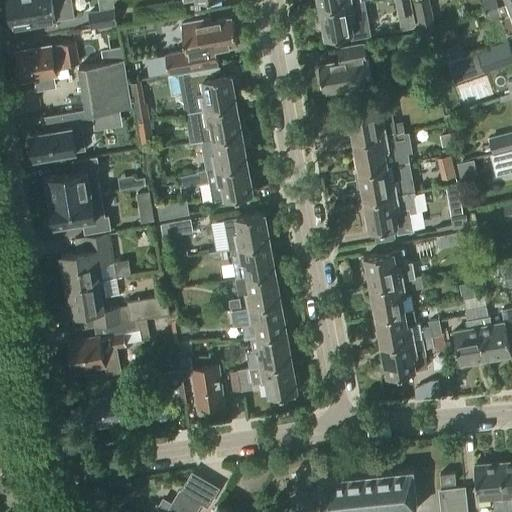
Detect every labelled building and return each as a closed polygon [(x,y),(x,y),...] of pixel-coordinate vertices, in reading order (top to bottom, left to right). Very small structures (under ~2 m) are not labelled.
[(71,0),(7,0),(12,27),(74,16),(71,0)] [(183,0),(133,8),(135,23),(185,15),(183,0)] [(318,0),(320,9),(359,2),(358,0),(318,0)] [(358,0),(359,2),(320,9),(325,38),(351,33),(352,38),(369,35),(362,0),(358,0)] [(408,0),(395,0),(398,15),(411,13),(408,0)] [(429,0),(417,0),(415,1),(419,15),(420,19),(433,16),(432,13),(429,0)] [(481,0),(485,8),(506,0),(481,0)] [(511,0),(506,0),(485,8),(489,19),(499,15),(506,34),(511,31),(511,0)] [(114,8),(88,12),(91,28),(117,23),(114,8)] [(185,50),(164,53),(167,71),(217,62),(215,48),(236,44),(232,17),(211,21),(210,17),(195,20),(180,23),(185,50)] [(511,59),(511,48),(509,40),(479,51),(486,69),(511,59)] [(50,44),(16,50),(21,80),(56,74),(54,68),(65,66),(65,64),(78,62),(74,41),(51,45),(50,44)] [(340,60),(318,64),(323,91),(343,87),(344,91),(360,88),(375,85),(369,52),(367,52),(365,41),(338,46),(340,60)] [(445,48),(429,53),(432,66),(449,60),(464,55),(460,45),(459,42),(445,48)] [(87,64),(78,66),(86,108),(91,107),(92,111),(95,110),(120,106),(131,104),(127,82),(123,58),(87,64)] [(217,65),(189,70),(196,110),(235,103),(229,72),(219,74),(217,65)] [(145,102),(135,104),(138,121),(150,119),(147,102),(145,102)] [(235,103),(196,110),(201,139),(200,139),(200,140),(241,132),(235,103)] [(391,103),(348,110),(354,141),(403,132),(401,122),(394,123),(391,103)] [(82,126),(94,123),(91,107),(42,115),(44,130),(30,132),(35,157),(86,149),(82,126)] [(150,119),(138,121),(142,143),(154,141),(150,119)] [(403,132),(354,141),(359,170),(396,164),(408,161),(407,152),(411,151),(407,131),(403,132)] [(206,168),(197,169),(197,172),(246,162),(241,132),(200,140),(206,168)] [(511,132),(491,138),(495,153),(511,147),(511,132)] [(449,133),(441,135),(443,146),(452,143),(449,133)] [(511,148),(495,153),(493,153),(497,173),(511,169),(511,148)] [(451,154),(437,157),(442,179),(456,176),(451,154)] [(46,176),(50,200),(101,191),(97,169),(99,169),(97,155),(72,159),(74,172),(46,176)] [(474,158),(457,163),(462,183),(463,186),(480,181),(474,158)] [(246,162),(197,172),(199,181),(208,179),(212,200),(252,192),(246,162)] [(398,178),(396,164),(359,170),(359,171),(355,172),(358,186),(362,186),(364,200),(414,191),(412,181),(402,183),(401,178),(398,178)] [(159,170),(151,172),(153,180),(166,177),(165,169),(159,170)] [(105,215),(101,191),(50,200),(54,225),(83,220),(85,233),(111,228),(109,214),(105,215)] [(414,191),(364,200),(370,230),(396,226),(397,233),(413,230),(409,209),(416,207),(414,193),(414,191)] [(188,200),(157,206),(160,219),(190,213),(188,200)] [(153,210),(140,212),(142,222),(155,220),(153,210)] [(264,210),(224,218),(230,248),(269,241),(264,210)] [(463,212),(451,215),(453,227),(468,225),(466,212),(463,212)] [(191,219),(161,224),(164,237),(194,232),(191,219)] [(467,231),(433,236),(435,248),(469,242),(467,231)] [(84,250),(60,254),(65,284),(114,276),(107,232),(82,236),(84,250)] [(269,241),(230,248),(235,278),(239,277),(275,271),(269,241)] [(402,248),(365,255),(371,285),(402,280),(410,278),(420,276),(420,275),(414,276),(411,261),(405,262),(402,248)] [(247,296),(229,299),(231,309),(280,300),(275,271),(239,277),(241,290),(246,290),(247,296)] [(68,300),(60,302),(62,316),(91,311),(94,326),(145,318),(145,317),(169,313),(166,293),(126,300),(126,304),(102,308),(100,297),(117,294),(114,276),(65,284),(68,300)] [(420,276),(410,278),(412,288),(422,286),(420,276)] [(402,280),(371,285),(376,315),(413,308),(410,294),(405,295),(402,280)] [(231,309),(226,310),(228,320),(243,317),(246,337),(251,337),(286,330),(280,300),(231,309)] [(486,306),(476,307),(486,358),(511,353),(509,343),(511,342),(511,306),(502,309),(504,321),(492,323),(491,315),(487,315),(486,306)] [(467,328),(453,330),(459,363),(486,358),(476,307),(466,309),(468,318),(465,319),(467,328)] [(413,308),(376,315),(382,344),(421,337),(442,333),(439,318),(428,320),(429,325),(419,327),(419,322),(415,322),(413,308)] [(195,315),(180,318),(183,331),(197,328),(195,315)] [(96,336),(67,341),(72,369),(87,366),(88,369),(104,366),(105,373),(120,371),(116,346),(124,344),(124,341),(148,337),(145,318),(94,326),(96,336)] [(247,351),(250,367),(291,360),(286,330),(251,337),(253,349),(247,351)] [(421,337),(382,344),(387,375),(414,370),(414,369),(426,366),(423,353),(424,353),(423,347),(421,337)] [(191,354),(179,356),(182,375),(193,374),(198,406),(223,402),(218,363),(193,367),(191,354)] [(250,367),(237,370),(241,391),(252,389),(251,383),(267,380),(270,395),(273,394),(274,400),(295,396),(293,391),(297,390),(296,387),(300,386),(297,374),(294,374),(291,360),(250,367)] [(83,410),(80,412),(81,419),(85,421),(86,427),(124,420),(123,419),(131,417),(128,402),(133,401),(133,399),(139,398),(138,395),(170,390),(172,403),(185,401),(180,369),(150,374),(152,386),(137,389),(136,386),(131,387),(130,386),(113,389),(113,388),(95,392),(96,395),(81,397),(83,410)] [(269,414),(266,399),(241,402),(243,417),(269,414)] [(511,460),(500,461),(504,505),(504,511),(511,511),(511,499),(511,494),(511,493),(511,460)] [(504,511),(500,461),(474,464),(476,497),(490,496),(491,511),(504,511)] [(230,511),(217,504),(212,511),(402,511),(403,510),(417,509),(413,469),(319,478),(321,492),(295,495),(284,511),(230,511)] [(454,471),(440,472),(441,484),(455,482),(454,471)] [(468,511),(465,487),(440,490),(442,511),(468,511)] [(172,503),(168,511),(169,511),(194,511),(200,502),(201,500),(182,489),(181,488),(180,490),(172,503)] [(156,504),(151,511),(169,511),(168,511),(172,503),(163,498),(159,506),(156,504)]
